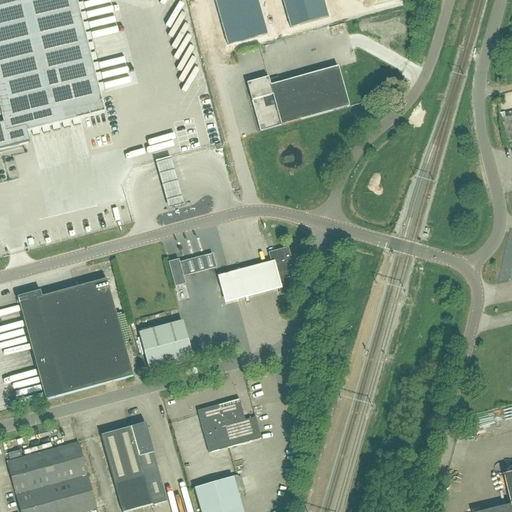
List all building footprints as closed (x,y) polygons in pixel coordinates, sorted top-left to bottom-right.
[(0,150),(28,144),(29,145),(26,133),(104,114),(76,0),(0,0),(0,112),(3,124),(0,125),(0,150)] [(214,0),(218,11),(237,6),(235,0),(214,0)] [(260,12),(257,0),(237,6),(241,17),(260,12)] [(287,17),(307,12),(303,0),(302,0),(284,5),(287,17)] [(324,0),(303,0),(307,12),(326,6),(324,0)] [(241,17),(237,6),(218,11),(221,23),(241,17)] [(310,23),(330,18),(326,6),(307,12),(310,23)] [(241,17),(244,29),(264,24),(260,12),(241,17)] [(307,12),(287,17),(290,29),(310,23),(307,12)] [(224,35),(244,29),(241,17),(221,23),(224,35)] [(244,29),(247,41),(267,35),(264,24),(244,29)] [(247,41),(244,29),(224,35),(228,46),(247,41)] [(246,85),(260,133),(349,108),(337,68),(270,87),(268,79),(246,85)] [(511,118),(503,120),(508,143),(511,141),(511,118)] [(171,158),(155,162),(161,185),(168,210),(184,205),(177,181),(171,158)] [(269,254),(272,262),(279,287),(279,290),(281,295),(293,291),(291,281),(296,280),(287,249),(275,253),(269,254)] [(179,264),(178,261),(168,264),(174,288),(185,286),(183,278),(188,276),(184,263),(179,264)] [(279,287),(272,262),(219,276),(225,301),(279,287)] [(106,384),(115,382),(132,377),(106,280),(75,289),(41,298),(40,292),(14,299),(16,306),(41,402),(106,384)] [(181,323),(139,334),(149,373),(192,361),(181,323)] [(198,415),(208,454),(260,439),(255,418),(244,421),(238,400),(200,411),(198,415)] [(158,473),(145,424),(130,428),(100,436),(114,485),(121,511),(136,511),(167,504),(158,473)] [(77,443),(7,463),(20,511),(88,511),(96,510),(77,443)] [(511,511),(511,474),(505,477),(511,506),(486,511),(511,511)] [(194,490),(200,511),(242,511),(238,498),(241,497),(244,493),(240,480),(236,478),(194,490)] [(182,511),(188,511),(184,503),(179,505),(182,511)]
